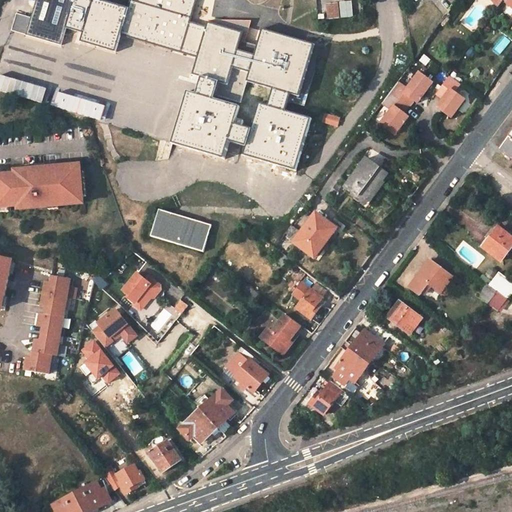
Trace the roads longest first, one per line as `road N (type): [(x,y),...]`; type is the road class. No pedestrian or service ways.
road 1 (unclassified): [(297,381),(466,156)]
road 2 (secondary): [(511,379),(269,467)]
road 3 (secondary): [(277,480),(511,393)]
road 4 (unknown): [(333,180),(364,143),(390,156),(430,156),(454,172)]
road 5 (secondary): [(269,467),(152,511)]
